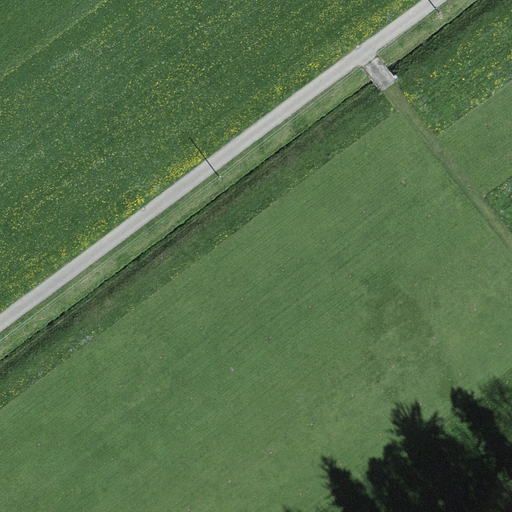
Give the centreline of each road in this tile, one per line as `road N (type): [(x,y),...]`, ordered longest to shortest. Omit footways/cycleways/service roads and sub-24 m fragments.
road 1 (unclassified): [(434,0),(0,322)]
road 2 (track): [(511,251),(361,53)]
